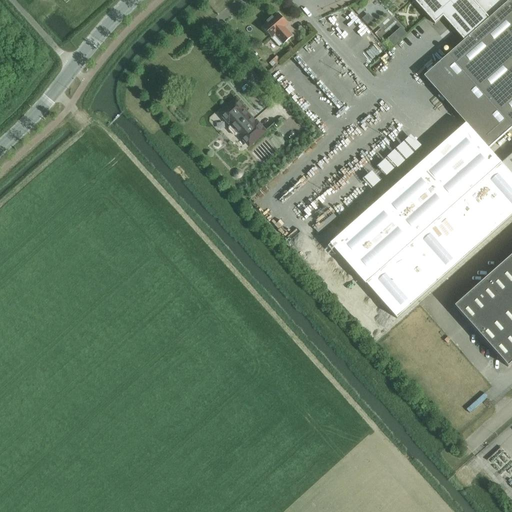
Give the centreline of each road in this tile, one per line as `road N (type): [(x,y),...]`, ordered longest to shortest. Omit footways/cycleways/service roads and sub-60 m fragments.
road 1 (unknown): [(377,92),(265,201),(276,223),(341,276)]
road 2 (tertiary): [(0,149),(129,0)]
road 3 (unknown): [(377,92),(417,139),(448,156),(468,162),(511,137)]
